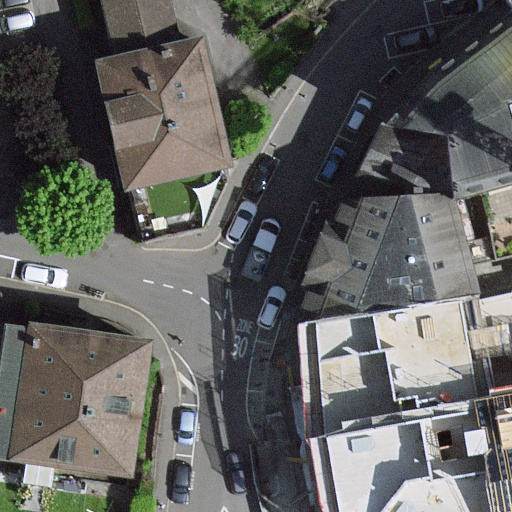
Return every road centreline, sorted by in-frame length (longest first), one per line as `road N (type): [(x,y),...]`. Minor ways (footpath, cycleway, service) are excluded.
road 1 (residential): [(226,311),(332,104),(404,0)]
road 2 (residential): [(0,239),(106,260),(226,311)]
road 3 (residential): [(223,511),(226,311)]
